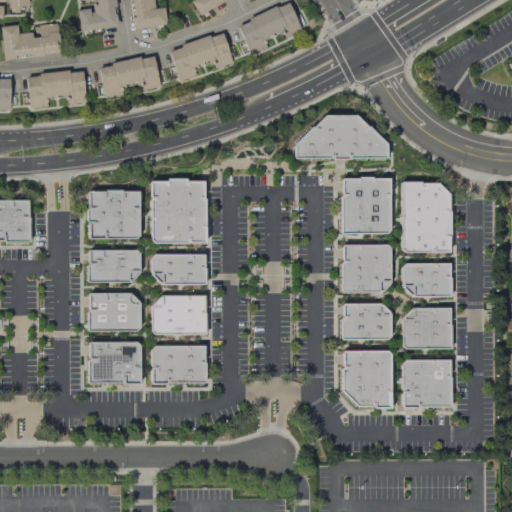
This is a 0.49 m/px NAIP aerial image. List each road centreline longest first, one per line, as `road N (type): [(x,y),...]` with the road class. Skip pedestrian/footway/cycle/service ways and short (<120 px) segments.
road 1 (secondary): [(357,33),(167,114),(99,133),(0,138)]
road 2 (secondary): [(0,165),(140,152),(267,109)]
road 3 (residential): [(271,457),(0,458)]
road 4 (residential): [(511,157),(460,148),(416,119),(337,0)]
